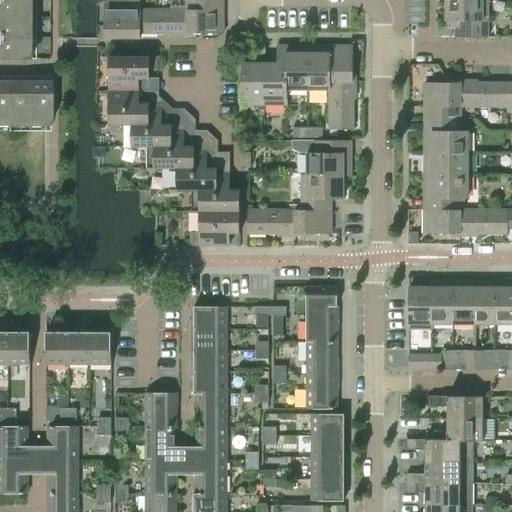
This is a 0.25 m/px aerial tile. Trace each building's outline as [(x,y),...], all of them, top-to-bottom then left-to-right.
[(0,0),(0,59),(28,59),(27,0),(0,0)] [(186,0),(186,10),(223,10),(222,0),(186,0)] [(456,27),(455,38),(487,38),(487,0),(446,0),(446,27),(456,27)] [(104,38),(139,38),(139,5),(104,6),(104,38)] [(186,33),(186,10),(140,10),(140,5),(139,5),(139,38),(140,38),(140,33),(175,33),(175,36),(188,36),(188,33),(186,33)] [(188,33),(223,33),(223,10),(186,10),(186,33),(188,33)] [(264,63),(264,105),(286,105),(286,90),(286,46),(277,46),(277,64),(264,63)] [(286,46),(286,90),(307,90),(308,46),(286,46)] [(308,46),(307,90),(329,90),(329,82),(329,46),(308,46)] [(329,82),(353,82),(353,46),(329,46),(329,82)] [(109,56),(109,91),(138,91),(139,79),(149,79),(149,70),(159,70),(159,56),(109,56)] [(242,58),(242,105),(264,105),(264,63),(252,63),(252,58),(242,58)] [(0,125),(29,126),(29,90),(30,81),(0,81),(0,125)] [(352,130),(353,82),(329,82),(329,90),(329,130),(352,130)] [(460,107),(459,107),(460,83),(424,83),(424,106),(434,107),(434,119),(459,119),(460,119),(460,107)] [(459,107),(460,107),(474,107),(506,107),(506,112),(511,112),(511,83),(460,83),(459,107)] [(109,125),(125,125),(148,125),(148,103),(138,103),(138,91),(109,91),(109,125)] [(125,125),(125,147),(147,147),(171,147),(171,124),(161,124),(161,103),(148,103),(148,125),(125,125)] [(147,169),(170,169),(170,168),(193,168),(194,146),(184,146),(184,110),(171,110),(171,124),(171,147),(147,147),(147,169)] [(424,154),(467,154),(467,131),(460,131),(459,119),(434,119),(434,131),(424,131),(424,154)] [(293,138),(307,138),(307,127),(293,127),(293,138)] [(307,138),(323,138),(323,127),(307,127),(307,138)] [(170,190),(193,190),(216,190),(216,168),(206,168),(207,131),(194,131),(194,146),(193,168),(170,168),(170,169),(170,190)] [(307,176),(343,176),(349,176),(350,176),(350,141),(314,141),(314,153),(307,153),(307,176)] [(192,211),(199,211),(239,212),(239,190),(229,190),(229,153),(216,153),(216,168),(216,190),(193,190),(192,211)] [(251,153),(241,153),(241,168),(251,168),(251,153)] [(424,175),(467,175),(467,154),(424,154),(424,175)] [(467,175),(424,175),(424,198),(434,198),(434,210),(459,211),(460,198),(467,198),(467,175)] [(301,210),(331,211),(331,198),(343,198),(343,176),(307,176),(301,176),(301,210)] [(247,234),(295,234),(295,210),(247,210),(247,234)] [(295,210),(295,234),(331,234),(331,211),(301,210),(295,210)] [(434,210),(424,210),(424,234),(459,234),(459,211),(434,210)] [(507,228),(511,228),(511,210),(507,210),(459,211),(459,234),(507,234),(507,228)] [(229,234),(239,234),(239,212),(199,211),(199,232),(189,232),(189,246),(229,246),(229,234)] [(453,324),(453,280),(431,280),(431,287),(431,324),(453,324)] [(453,280),(453,324),(474,324),(474,280),(453,280)] [(474,280),(474,324),(496,324),(496,280),(474,280)] [(511,280),(496,280),(496,324),(511,323),(511,280)] [(306,342),(337,342),(337,315),(337,287),(306,287),(306,315),(306,342)] [(409,287),(408,329),(431,329),(431,324),(431,287),(409,287)] [(191,329),(226,329),(226,307),(194,307),(194,317),(191,317),(191,329)] [(269,307),(256,307),(256,315),(269,315),(269,307)] [(286,307),(273,307),(273,315),(286,315),(286,307)] [(257,315),(256,327),(268,327),(268,315),(257,315)] [(7,364),(30,364),(30,332),(19,332),(19,329),(7,329),(7,364)] [(67,365),(67,329),(56,329),(56,332),(46,332),(46,365),(67,365)] [(89,365),(89,332),(79,332),(79,329),(67,329),(67,365),(89,365)] [(89,332),(89,365),(111,365),(111,329),(99,329),(99,332),(89,332)] [(194,351),(226,351),(226,329),(191,329),(191,341),(194,341),(194,351)] [(256,350),(269,350),(269,341),(256,341),(256,350)] [(306,376),(337,376),(337,342),(306,342),(306,376)] [(256,359),(269,359),(269,350),(256,350),(256,359)] [(191,372),(226,372),(226,351),(194,351),(194,360),(191,360),(191,372)] [(408,355),(408,367),(408,368),(431,368),(431,355),(408,355)] [(441,355),(431,355),(431,368),(441,368),(441,355)] [(273,374),(286,374),(286,366),(273,366),(273,374)] [(226,394),(226,372),(191,372),(191,384),(194,384),(194,394),(196,394),(226,394)] [(273,383),(286,383),(286,374),(273,374),(273,383)] [(336,409),(337,376),(306,376),(306,409),(336,409)] [(256,393),(268,393),(269,385),(256,384),(256,393)] [(176,393),(146,393),(146,426),(176,426),(176,393)] [(256,402),(268,402),(268,393),(256,393),(256,402)] [(196,427),(226,427),(226,394),(196,394),(196,427)] [(68,395),(58,395),(58,408),(67,408),(68,408),(68,395)] [(447,407),(447,419),(483,419),(483,396),(429,396),(429,407),(447,407)] [(0,421),(8,421),(8,408),(0,408),(0,421)] [(8,408),(8,421),(17,421),(17,408),(8,408)] [(58,408),(58,421),(75,422),(75,408),(68,408),(67,408),(58,408)] [(311,435),(347,435),(347,424),(344,424),(344,414),(336,414),(311,414),(311,435)] [(98,426),(111,426),(111,417),(98,418),(98,426)] [(116,426),(129,426),(129,418),(116,418),(116,426)] [(429,430),(429,439),(429,440),(460,440),(460,441),(473,441),(483,441),(483,419),(447,419),(447,430),(429,430)] [(0,426),(0,459),(27,459),(27,426),(0,426)] [(78,460),(78,441),(78,426),(47,426),(47,460),(78,460)] [(111,426),(98,426),(98,435),(111,435),(111,426)] [(129,426),(116,426),(116,435),(129,435),(129,426)] [(146,426),(146,441),(145,460),(176,460),(176,426),(146,426)] [(196,460),(226,460),(226,427),(196,427),(196,460)] [(264,436),(277,436),(277,427),(264,427),(264,436)] [(311,460),(344,460),(344,448),(347,448),(347,435),(311,435),(311,460)] [(277,445),(277,436),(264,436),(264,444),(277,445)] [(472,462),(473,441),(460,441),(460,440),(429,440),(429,439),(406,439),(406,450),(425,450),(425,462),(472,462)] [(246,452),(246,461),(258,461),(258,452),(246,452)] [(0,494),(27,494),(27,459),(0,459),(0,494)] [(78,494),(78,460),(47,460),(47,494),(78,494)] [(145,460),(145,496),(176,496),(176,460),(145,460)] [(226,494),(226,460),(196,460),(196,493),(226,494)] [(311,480),(347,480),(347,467),(344,467),(344,460),(311,460),(311,480)] [(246,461),(246,469),(258,469),(258,461),(246,461)] [(472,484),(472,462),(425,462),(425,474),(406,473),(406,483),(472,484)] [(263,479),(276,479),(276,470),(263,470),(263,475),(263,479)] [(263,475),(255,475),(255,494),(263,494),(263,487),(263,479),(263,475)] [(263,487),(276,487),(276,479),(263,479),(263,487)] [(347,491),(347,480),(311,480),(311,501),(344,501),(344,491),(347,491)] [(472,505),(472,484),(406,483),(406,493),(425,493),(425,505),(472,505)] [(98,494),(110,494),(110,485),(98,485),(98,494)] [(116,494),(128,494),(128,485),(116,485),(116,494)] [(226,511),(226,494),(196,493),(194,493),(194,504),(191,504),(190,511),(226,511)] [(77,511),(78,494),(47,494),(47,511),(77,511)] [(98,502),(110,502),(110,494),(98,494),(98,502)] [(115,502),(128,502),(128,494),(116,494),(115,502)] [(175,511),(176,496),(145,496),(145,511),(175,511)] [(267,503),(258,503),(257,511),(266,511),(267,506),(267,503)]
